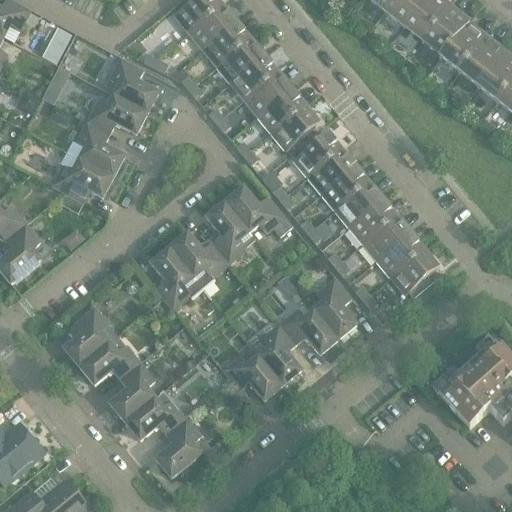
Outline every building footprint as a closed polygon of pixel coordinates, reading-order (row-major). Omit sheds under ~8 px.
[(197,0),(174,19),(189,37),(222,9),(214,0),(197,0)] [(365,0),(365,1),(366,1),(384,16),(396,0),(365,0)] [(396,0),(384,16),(403,30),(426,0),(396,0)] [(437,0),(426,0),(403,30),(421,45),(450,9),(437,0)] [(0,12),(0,39),(3,41),(9,30),(18,35),(29,14),(6,2),(0,12)] [(222,9),(189,37),(203,54),(236,26),(222,9)] [(450,9),(421,45),(440,59),(440,60),(467,26),(468,27),(469,25),(450,9)] [(236,26),(203,54),(216,70),(250,43),(236,26)] [(440,60),(440,59),(438,61),(458,77),(486,41),(468,27),(467,26),(440,60)] [(486,41),(458,77),(477,91),(505,56),(486,41)] [(250,43),(216,70),(230,87),(263,59),(250,43)] [(46,51),(42,60),(56,67),(60,59),(46,51)] [(511,61),(505,56),(477,91),(496,106),(511,85),(511,61)] [(147,57),(143,65),(153,71),(158,63),(147,57)] [(263,59),(230,87),(244,103),(277,76),(263,59)] [(119,88),(113,99),(146,117),(158,96),(137,85),(143,75),(120,62),(109,83),(119,88)] [(158,63),(153,71),(163,76),(168,68),(158,63)] [(277,76),(244,103),(258,120),(291,93),(277,76)] [(181,85),(188,94),(195,88),(188,79),(181,85)] [(511,85),(496,106),(511,118),(511,85)] [(188,94),(195,103),(202,97),(195,88),(188,94)] [(48,89),(41,102),(50,107),(57,93),(48,89)] [(291,93),(258,120),(271,137),(305,109),(291,93)] [(97,105),(86,126),(109,138),(115,127),(135,138),(146,117),(113,99),(107,110),(97,105)] [(72,102),(66,113),(56,107),(51,117),(69,126),(75,116),(81,119),(86,109),(72,102)] [(305,109),(271,137),(286,154),(319,127),(305,109)] [(208,118),(215,127),(222,121),(215,112),(208,118)] [(215,127),(223,136),(230,130),(222,121),(215,127)] [(71,144),(65,155),(79,163),(113,181),(124,159),(104,149),(109,138),(86,126),(75,146),(71,144)] [(293,163),(308,181),(341,153),(327,136),(293,163)] [(236,151),(243,160),(250,154),(243,145),(236,151)] [(341,153),(308,181),(322,198),(355,170),(341,153)] [(243,160),(250,169),(257,163),(250,154),(243,160)] [(63,169),(52,189),(76,202),(81,191),(101,202),(113,181),(79,163),(65,155),(59,166),(63,169)] [(355,170),(322,198),(335,214),(369,187),(355,170)] [(369,187),(335,214),(349,231),(382,203),(369,187)] [(272,195),(279,204),(287,198),(279,190),(272,195)] [(224,206),(249,236),(259,228),(265,236),(272,231),(280,240),(292,229),(285,220),(283,221),(267,201),(257,208),(243,191),(224,206)] [(279,204),(287,213),(294,207),(287,198),(279,204)] [(382,203),(349,231),(363,248),(396,220),(382,203)] [(220,239),(211,247),(228,267),(256,244),(249,236),(224,206),(206,221),(220,239)] [(0,214),(0,239),(5,245),(25,228),(10,210),(2,217),(0,214)] [(396,220),(363,248),(376,264),(410,237),(396,220)] [(300,229),(307,238),(314,232),(307,223),(300,229)] [(40,246),(25,228),(5,245),(12,254),(0,264),(0,274),(10,288),(40,263),(31,253),(40,246)] [(64,242),(64,247),(70,254),(84,242),(76,232),(64,242)] [(307,238),(314,247),(321,241),(314,232),(307,238)] [(169,252),(193,282),(203,293),(214,284),(211,280),(228,267),(211,247),(202,254),(187,237),(169,252)] [(410,237),(376,264),(390,281),(424,253),(410,237)] [(424,253),(390,281),(405,298),(409,295),(415,303),(436,285),(430,277),(438,271),(443,267),(428,250),(424,253)] [(172,313),(189,299),(192,303),(203,293),(193,282),(169,252),(150,267),(165,285),(156,292),(172,313)] [(327,262),(334,271),(341,265),(334,256),(327,262)] [(334,271),(342,280),(349,274),(341,265),(334,271)] [(323,306),(313,314),(337,343),(356,328),(341,311),(351,303),(334,283),(316,297),(323,306)] [(126,288),(126,292),(128,295),(132,295),(135,293),(136,289),(133,286),(129,285),(126,288)] [(255,285),(248,290),(253,297),(260,291),(255,285)] [(355,295),(362,304),(369,298),(362,289),(355,295)] [(362,304),(369,313),(376,307),(369,298),(362,304)] [(81,337),(64,352),(79,370),(117,339),(94,311),(73,328),(81,337)] [(279,328),(295,349),(304,341),(319,359),(337,343),(313,314),(303,322),(296,314),(279,328)] [(267,351),(258,359),(282,389),(300,374),(286,356),(295,349),(279,328),(261,343),(267,351)] [(443,377),(430,389),(463,425),(469,432),(489,414),(502,429),(510,422),(511,423),(511,365),(487,338),(475,349),(482,357),(450,385),(443,377)] [(117,339),(79,370),(94,389),(112,374),(119,384),(140,367),(117,339)] [(251,351),(223,374),(240,394),(249,387),(263,404),(282,389),(258,359),(251,351)] [(109,407),(125,426),(154,401),(146,392),(154,385),(140,367),(119,384),(127,393),(109,407)] [(154,401),(125,426),(140,444),(157,430),(165,439),(185,422),(162,395),(154,401)] [(200,440),(185,422),(165,439),(173,448),(155,463),(171,482),(200,457),(192,447),(200,440)] [(0,485),(3,489),(42,457),(19,429),(5,441),(0,435),(0,485)] [(85,511),(87,511),(67,487),(41,508),(31,497),(12,511),(85,511)]
